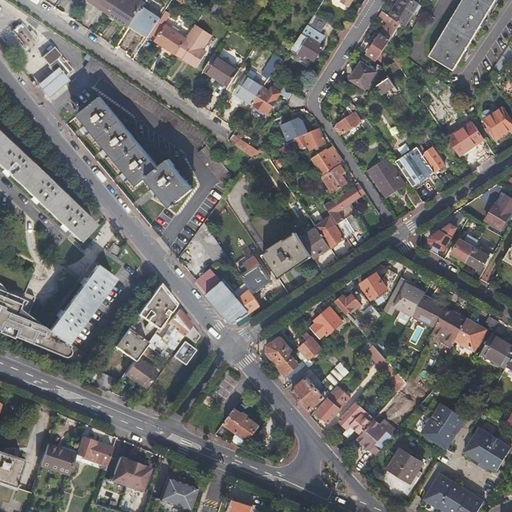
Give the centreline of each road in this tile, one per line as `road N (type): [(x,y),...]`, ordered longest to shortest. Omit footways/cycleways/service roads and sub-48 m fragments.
road 1 (tertiary): [(0,66),(229,346)]
road 2 (residential): [(377,0),(314,97),(397,234)]
road 3 (residential): [(21,0),(227,136)]
road 4 (residential): [(397,234),(229,346)]
road 5 (secondary): [(0,367),(162,434)]
road 6 (secondary): [(162,434),(295,488)]
road 7 (residential): [(511,311),(409,251),(397,234)]
road 8 (residential): [(511,158),(397,234)]
road 9 (tertiary): [(229,346),(313,442)]
